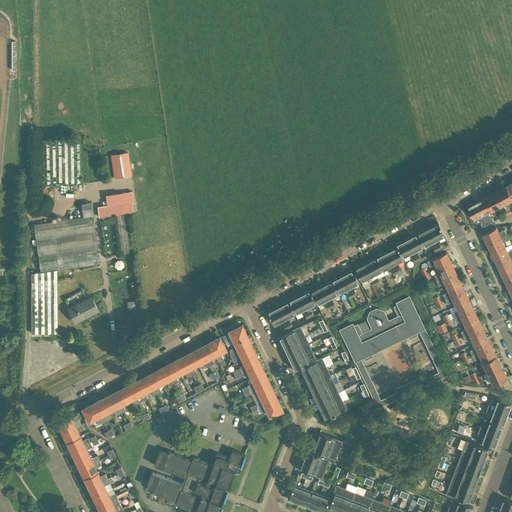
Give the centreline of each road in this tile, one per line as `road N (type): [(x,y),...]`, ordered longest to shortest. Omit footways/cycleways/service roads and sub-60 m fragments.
road 1 (residential): [(31,419),(246,301)]
road 2 (residential): [(267,510),(298,419),(246,301)]
road 3 (residential): [(246,301),(440,199)]
road 4 (residential): [(511,343),(440,199)]
